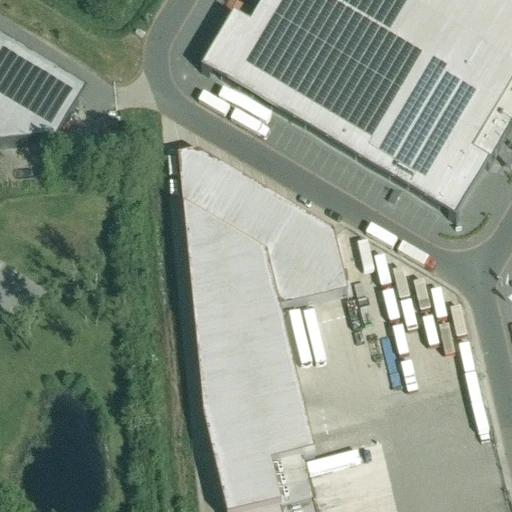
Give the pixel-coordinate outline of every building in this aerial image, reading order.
[(511,0),(268,0),(250,31),(220,83),(440,214),(470,163),(487,174),(511,132),(511,0)] [(215,80),(220,83),(250,31),(233,21),(203,73),(215,80)] [(0,151),(56,146),(79,108),(0,60),(0,151)] [(314,511),(313,506),(303,464),(314,462),(279,315),(348,298),(334,238),(197,158),(178,162),(203,428),(223,511),(314,511)] [(457,224),(487,174),(470,163),(440,214),(444,216),(457,224)]
